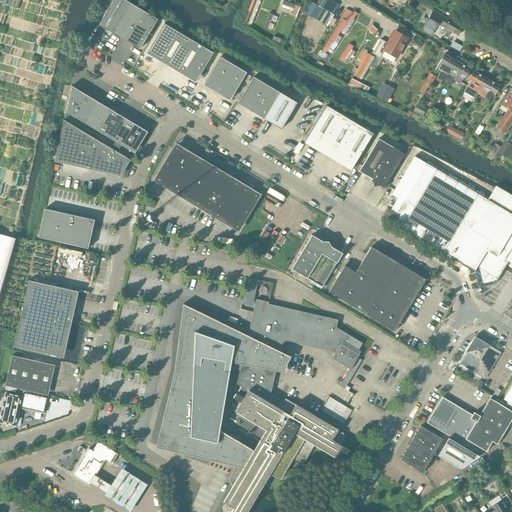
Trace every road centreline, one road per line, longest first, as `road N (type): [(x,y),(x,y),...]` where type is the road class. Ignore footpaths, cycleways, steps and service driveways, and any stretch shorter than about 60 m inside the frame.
road 1 (residential): [(30,436),(84,420),(137,177),(177,113)]
road 2 (residential): [(177,113),(454,276),(466,310)]
road 3 (residential): [(345,511),(466,310)]
